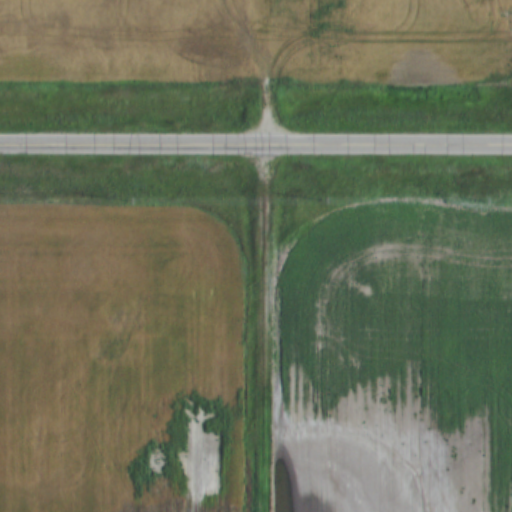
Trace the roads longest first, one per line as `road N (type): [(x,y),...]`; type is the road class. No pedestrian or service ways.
road 1 (track): [(269,511),(265,143),(249,0)]
road 2 (tertiary): [(511,143),(0,143)]
